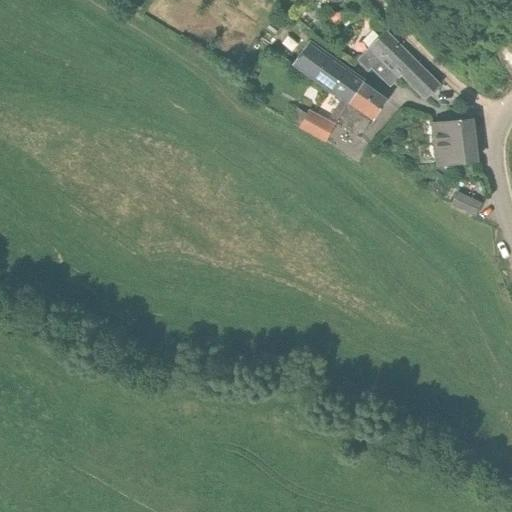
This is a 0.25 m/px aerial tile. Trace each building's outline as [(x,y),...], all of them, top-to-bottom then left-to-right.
[(439,83),(385,30),(355,61),(367,72),(369,69),(388,88),(389,88),(382,81),(387,77),(393,83),(401,75),(423,98),(439,83)] [(294,65),(341,98),(329,115),(336,120),(348,102),(361,81),(309,44),(297,60),(294,65)] [(335,121),(360,137),(387,100),(361,81),(348,102),(336,120),(335,121)] [(307,113),(297,108),(291,120),(300,125),(307,113)] [(300,125),(299,127),(324,141),(333,125),(308,110),(307,113),(300,125)] [(472,119),(452,121),(432,123),(436,165),(476,160),(472,119)] [(457,192),(451,204),(475,215),(481,203),(457,192)]
